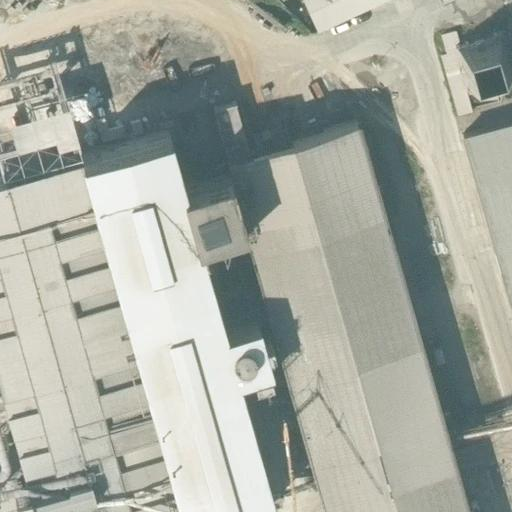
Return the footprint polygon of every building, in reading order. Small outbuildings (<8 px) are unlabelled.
[(306,0),(321,31),(388,0),(306,0)] [(444,56),(458,115),(471,111),(466,90),(511,78),(511,33),(464,45),(460,29),(442,34),(447,55),(444,56)] [(0,178),(0,386),(35,511),(235,511),(272,501),(237,372),(272,362),(263,333),(278,329),(229,158),(249,152),(235,105),(215,111),(216,117),(0,178)] [(511,121),(462,136),(511,306),(511,121)] [(278,329),(329,511),(465,511),(356,122),(249,152),(229,158),(278,329)]
